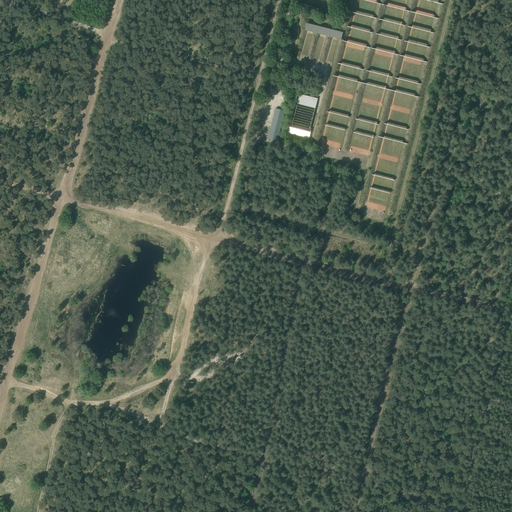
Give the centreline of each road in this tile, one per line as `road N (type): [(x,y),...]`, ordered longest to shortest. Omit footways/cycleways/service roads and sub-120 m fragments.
road 1 (track): [(212,238),(509,311)]
road 2 (track): [(0,412),(62,197)]
road 3 (track): [(463,511),(509,311)]
road 4 (track): [(62,197),(117,0)]
road 5 (track): [(212,238),(62,197)]
